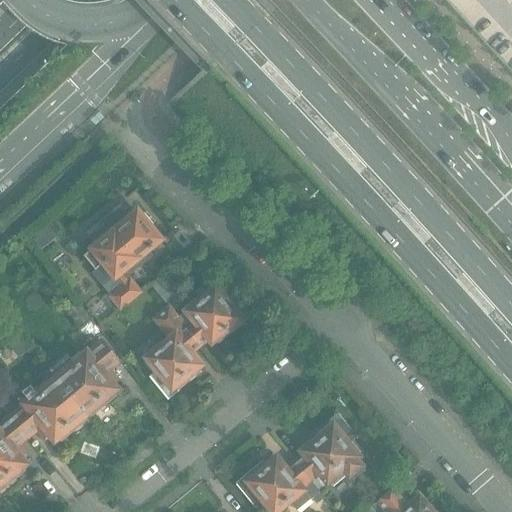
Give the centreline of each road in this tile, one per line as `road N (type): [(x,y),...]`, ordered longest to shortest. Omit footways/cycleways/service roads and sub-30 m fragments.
road 1 (primary): [(176,0),(511,370)]
road 2 (primary): [(511,306),(230,0)]
road 3 (primary): [(301,0),(511,233)]
road 4 (residential): [(117,511),(353,339)]
road 5 (residential): [(187,156),(353,339)]
road 6 (residential): [(353,339),(502,511)]
road 7 (primary): [(511,154),(369,0)]
road 8 (primary): [(0,170),(118,60),(138,22)]
road 9 (primary): [(15,0),(65,30),(105,32),(138,22)]
